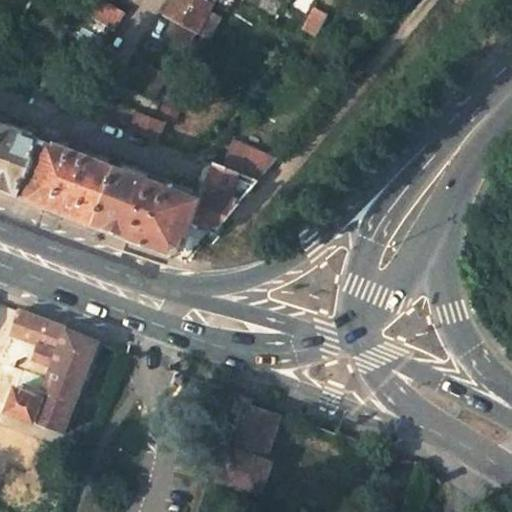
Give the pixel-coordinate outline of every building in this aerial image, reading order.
[(124,7),(111,0),(96,0),(91,9),(114,23),(124,7)] [(175,0),(166,17),(172,21),(160,44),(184,57),(196,34),(211,41),(223,18),(209,11),(214,0),(175,0)] [(332,12),(321,7),(312,26),(323,31),(332,12)] [(167,78),(141,63),(127,87),(153,101),(167,78)] [(160,129),(133,118),(125,136),(129,138),(153,147),(160,129)] [(37,142),(0,127),(0,190),(17,197),(38,142),(37,142)] [(94,227),(117,169),(82,156),(56,147),(55,149),(38,142),(17,197),(94,227)] [(275,162),(233,146),(223,172),(240,178),(256,184),(275,162)] [(212,235),(239,204),(230,200),(240,178),(223,172),(210,167),(198,200),(200,201),(191,226),(212,235)] [(117,169),(94,227),(172,257),(182,251),(191,226),(200,201),(198,200),(117,169)] [(1,363),(22,372),(7,412),(64,435),(101,341),(21,311),(1,363)] [(225,389),(214,422),(228,427),(239,394),(225,389)] [(223,480),(259,493),(268,469),(264,467),(279,422),(250,411),(254,400),(239,394),(228,427),(219,452),(231,457),(223,480)]
